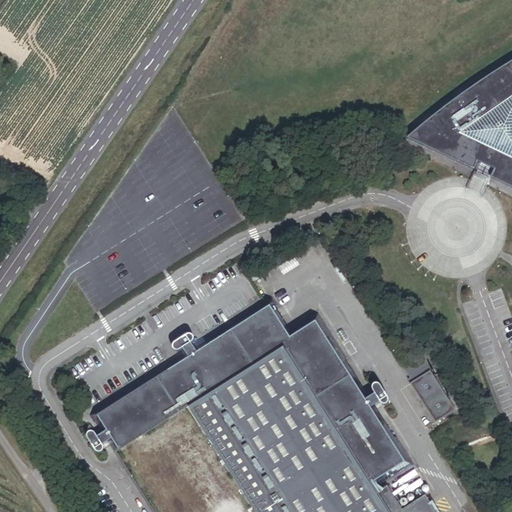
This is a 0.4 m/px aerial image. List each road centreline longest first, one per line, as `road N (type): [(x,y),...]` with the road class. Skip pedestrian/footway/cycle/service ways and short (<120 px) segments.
road 1 (unclassified): [(78,449),(41,388),(48,359),(236,241),(369,194),(429,210)]
road 2 (primary): [(0,283),(200,0)]
road 3 (unclassified): [(471,261),(511,384)]
road 4 (unclassified): [(471,261),(487,248),(489,212),(456,194),(429,210)]
